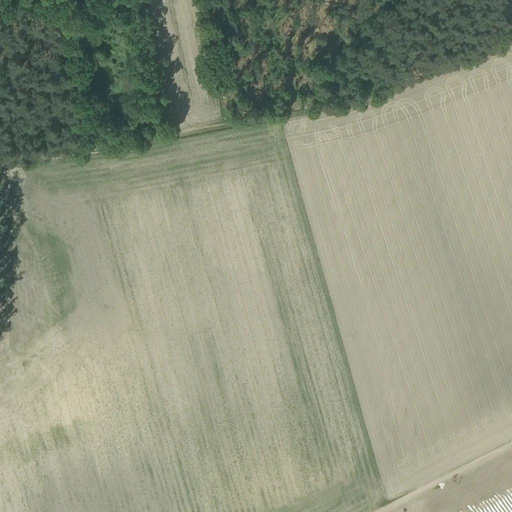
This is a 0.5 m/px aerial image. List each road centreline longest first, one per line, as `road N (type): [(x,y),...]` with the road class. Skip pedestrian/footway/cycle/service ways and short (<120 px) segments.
road 1 (track): [(511,34),(342,105),(0,157)]
road 2 (track): [(398,511),(511,450)]
